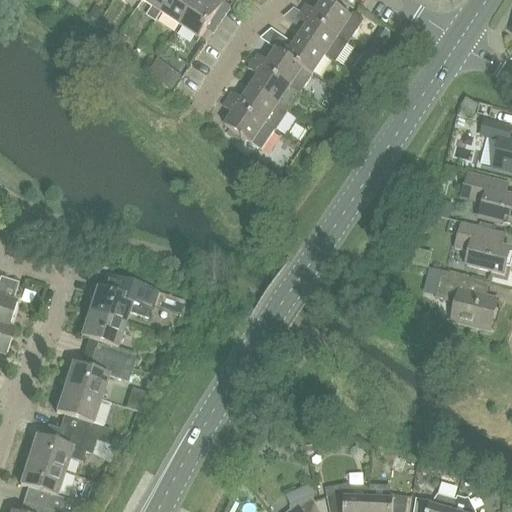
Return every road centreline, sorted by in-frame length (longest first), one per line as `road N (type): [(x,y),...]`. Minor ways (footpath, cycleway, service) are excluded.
road 1 (tertiary): [(459,43),(303,276)]
road 2 (tertiary): [(157,511),(303,276)]
road 3 (residential): [(0,249),(64,274),(0,444)]
road 4 (residential): [(204,100),(236,47),(280,0)]
